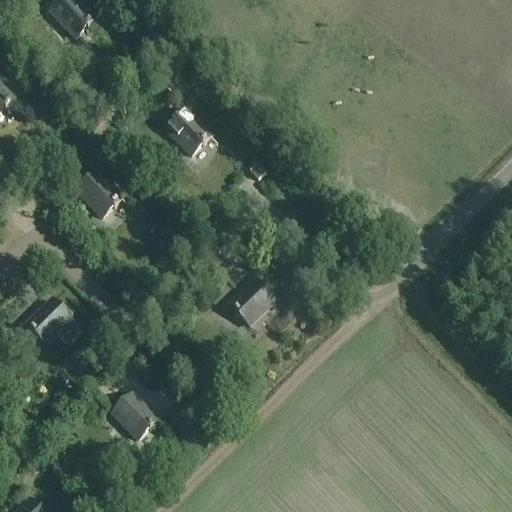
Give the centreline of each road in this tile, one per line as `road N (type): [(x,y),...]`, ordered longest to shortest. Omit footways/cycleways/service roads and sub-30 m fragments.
road 1 (unclassified): [(511,165),(369,303),(281,214),(265,208),(247,215),(142,318),(125,312),(48,238),(28,238),(0,268)]
road 2 (track): [(369,303),(156,511)]
road 3 (track): [(377,296),(511,433)]
road 4 (unknown): [(41,238),(40,190),(109,119)]
